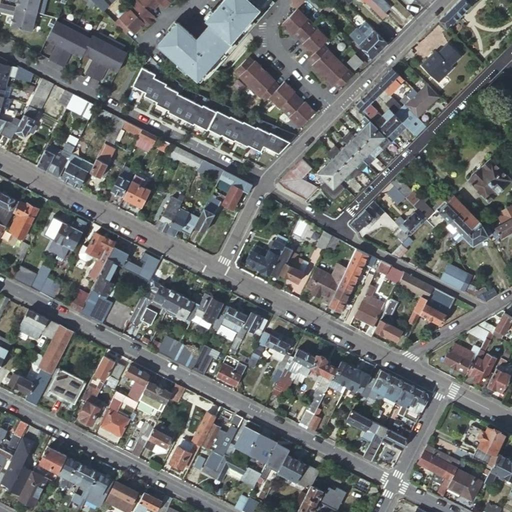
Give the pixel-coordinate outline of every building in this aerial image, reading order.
[(17,0),(16,8),(36,13),(39,0),(17,0)] [(98,6),(102,11),(113,0),(83,0),(94,10),(98,6)] [(153,6),(146,0),(135,0),(128,8),(144,24),(146,26),(155,17),(151,14),(148,11),(153,6)] [(177,22),(158,45),(174,58),(198,79),(265,0),(222,0),(206,19),(210,23),(197,39),(177,22)] [(270,0),(265,0),(198,79),(204,84),(274,3),(270,0)] [(291,0),(293,8),(295,10),(296,9),(305,0),(291,0)] [(323,0),(320,3),(316,8),(318,10),(322,7),(327,12),(331,8),(327,4),(329,2),(327,0),(323,0)] [(384,12),(372,0),(362,0),(382,19),(387,14),(384,12)] [(383,0),(372,0),(384,12),(389,6),(383,0)] [(416,11),(421,6),(415,0),(412,0),(409,3),(416,11)] [(474,0),(457,0),(438,20),(446,29),(474,0)] [(16,8),(0,4),(0,12),(14,16),(11,27),(31,32),(36,13),(16,8)] [(128,8),(114,22),(118,27),(126,34),(130,29),(135,33),(144,24),(128,8)] [(295,10),(280,25),(291,35),(292,34),(295,31),(300,36),(311,25),(296,9),(295,10)] [(56,21),(46,39),(56,44),(49,59),(56,63),(75,25),(63,18),(60,23),(56,21)] [(351,23),(343,30),(349,35),(356,28),(351,23)] [(88,31),(75,25),(56,63),(63,67),(71,51),(81,57),(83,53),(91,38),(86,36),(88,31)] [(302,44),(301,45),(311,55),(322,44),(327,40),(311,25),(300,36),(305,41),(302,44)] [(369,25),(361,33),(365,36),(372,29),(369,25)] [(348,36),(372,59),(380,51),(365,36),(361,33),(356,28),(349,35),(348,36)] [(365,36),(380,51),(387,43),(372,29),(365,36)] [(97,37),(92,35),(91,38),(83,53),(93,58),(86,74),(93,77),(112,39),(100,33),(97,37)] [(125,46),(112,39),(93,77),(100,81),(108,65),(118,71),(127,52),(123,50),(125,46)] [(451,66),(461,56),(447,43),(437,53),(436,51),(432,55),(433,56),(431,58),(428,58),(421,65),(439,82),(453,68),(451,66)] [(311,55),(310,57),(315,62),(311,66),(321,76),(338,59),(322,44),(311,55)] [(354,69),(361,62),(354,55),(347,62),(354,69)] [(338,59),(321,76),(331,86),(332,85),(335,82),(340,87),(353,74),(338,59)] [(245,60),(233,72),(249,87),(264,72),(254,61),(253,62),(250,65),(245,60)] [(17,68),(0,63),(0,72),(9,75),(14,77),(30,82),(32,73),(18,66),(17,68)] [(401,77),(391,67),(376,82),(384,90),(391,82),(396,78),(399,80),(401,77)] [(9,75),(0,72),(0,84),(5,86),(9,75)] [(264,72),(249,87),(264,102),(268,98),(275,90),(270,85),(273,82),(274,81),(264,72)] [(53,84),(42,78),(21,120),(18,125),(15,133),(25,139),(29,132),(32,133),(36,126),(33,124),(53,84)] [(137,81),(122,110),(243,171),(248,160),(195,133),(204,115),(159,92),(161,87),(156,85),(153,89),(137,81)] [(275,90),(268,98),(283,113),(295,101),(290,96),(293,93),(294,92),(283,82),(278,88),(275,90)] [(384,90),(376,82),(366,93),(373,100),(384,90)] [(391,82),(384,90),(389,95),(397,87),(391,82)] [(29,96),(34,86),(28,84),(25,92),(27,92),(26,94),(29,96)] [(405,105),(417,118),(438,97),(426,84),(405,105)] [(73,94),(66,91),(61,102),(64,104),(67,105),(73,94)] [(303,103),(293,93),(290,96),(295,101),(300,106),(303,103)] [(373,100),(366,93),(355,103),(369,117),(380,107),(373,100)] [(95,105),(73,94),(67,105),(65,109),(88,120),(95,105)] [(300,106),(295,101),(283,113),(299,128),(314,112),(304,102),(303,103),(300,106)] [(416,137),(426,127),(417,118),(405,105),(404,105),(394,115),(406,127),(416,137)] [(392,140),(406,127),(394,115),(389,109),(385,113),(383,115),(387,119),(379,127),(392,140)] [(18,125),(21,120),(18,118),(21,113),(12,111),(8,122),(18,125)] [(106,111),(103,117),(106,119),(108,116),(110,117),(112,113),(106,111)] [(117,116),(113,115),(108,126),(111,128),(117,116)] [(377,128),(365,115),(363,118),(365,120),(364,122),(366,124),(362,128),(370,136),(370,135),(377,128)] [(117,116),(111,128),(106,140),(114,144),(122,127),(139,136),(142,129),(117,116)] [(15,133),(18,125),(8,122),(0,119),(0,134),(1,133),(12,139),(15,133)] [(72,152),(84,128),(76,125),(65,148),(72,152)] [(370,136),(362,128),(355,136),(362,143),(370,136)] [(377,128),(370,135),(378,144),(383,149),(391,141),(377,128)] [(156,136),(142,129),(139,136),(134,144),(148,152),(153,146),(156,136)] [(355,136),(350,132),(343,139),(347,144),(354,151),(362,144),(362,143),(355,136)] [(370,152),(378,144),(370,135),(370,136),(362,143),(362,144),(370,152)] [(51,138),(46,149),(54,153),(56,148),(57,148),(58,144),(57,140),(51,138)] [(170,143),(162,139),(157,148),(165,152),(170,143)] [(104,144),(94,165),(90,171),(102,177),(113,153),(111,152),(113,148),(104,144)] [(348,158),(354,151),(347,144),(340,150),(348,158)] [(363,159),(370,152),(362,144),(354,151),(363,159)] [(203,160),(173,145),(167,157),(176,162),(177,158),(198,168),(203,160)] [(347,159),(348,158),(340,150),(335,145),(327,152),(333,158),(340,165),(347,159)] [(63,151),(57,148),(56,148),(54,153),(55,154),(54,156),(59,159),(60,156),(63,151)] [(63,151),(60,156),(68,160),(71,153),(72,152),(65,148),(63,151)] [(255,177),(278,154),(271,148),(247,173),(255,177)] [(37,166),(59,177),(68,160),(60,156),(59,159),(54,156),(55,154),(54,153),(46,149),(37,166)] [(363,159),(354,151),(348,158),(347,159),(355,167),(357,169),(360,172),(368,164),(363,159)] [(70,161),(61,178),(70,183),(82,159),(71,153),(68,160),(70,161)] [(312,167),(302,158),(278,182),(284,188),(306,200),(318,188),(301,179),(301,178),(312,167)] [(340,166),(340,165),(333,158),(324,166),(332,174),(340,166)] [(82,159),(70,183),(80,188),(88,170),(90,171),(94,165),(82,159)] [(355,167),(347,159),(340,165),(340,166),(348,174),(353,179),(360,172),(357,169),(355,167)] [(488,202),(510,180),(489,159),(467,181),(488,202)] [(224,170),(203,160),(198,168),(219,179),(219,178),(224,170)] [(332,174),(324,166),(318,173),(325,181),(331,174),(332,174)] [(340,166),(332,174),(331,174),(340,182),(348,174),(340,166)] [(123,168),(111,191),(122,196),(133,173),(123,168)] [(252,185),(224,170),(219,178),(232,185),(223,204),(233,209),(242,190),(248,193),(252,185)] [(136,172),(124,197),(142,206),(150,190),(144,187),(148,179),(136,172)] [(331,174),(325,181),(319,187),(333,200),(345,188),(340,182),(331,174)] [(412,193),(396,177),(390,184),(392,186),(403,198),(417,211),(425,220),(426,219),(435,210),(443,202),(439,198),(438,197),(434,201),(437,203),(430,210),(423,203),(427,199),(422,194),(418,197),(412,192),(412,193)] [(403,198),(392,186),(385,193),(396,205),(403,198)] [(447,191),(439,198),(443,202),(457,216),(471,231),(481,224),(467,211),(470,208),(458,197),(456,199),(447,191)] [(0,223),(4,225),(5,226),(13,211),(17,202),(0,193),(0,204),(7,208),(0,222),(0,223)] [(160,219),(156,226),(167,232),(179,207),(184,196),(180,194),(177,199),(172,196),(161,219),(160,219)] [(221,201),(210,196),(195,227),(206,232),(221,201)] [(375,220),(383,212),(378,207),(372,201),(348,225),(357,234),(373,218),(375,220)] [(17,202),(13,211),(17,214),(8,231),(12,233),(11,234),(22,239),(37,209),(26,203),(25,205),(17,202)] [(449,223),(457,216),(443,202),(435,210),(437,213),(438,212),(445,219),(439,225),(441,226),(444,229),(445,227),(449,223)] [(511,206),(511,205),(501,211),(504,216),(499,219),(501,224),(494,228),(500,238),(511,230),(511,206)] [(179,207),(167,232),(175,236),(179,229),(180,229),(186,219),(185,218),(189,212),(179,207)] [(435,210),(426,219),(429,223),(435,230),(441,226),(439,225),(445,219),(438,212),(437,213),(435,210)] [(422,223),(425,220),(417,211),(415,213),(413,211),(403,221),(399,217),(394,223),(398,227),(407,237),(409,236),(422,223)] [(464,238),(471,231),(457,216),(449,223),(464,238)] [(49,247),(58,252),(71,227),(62,222),(49,247)] [(484,222),(481,224),(471,231),(464,238),(472,246),(492,234),(486,225),(484,222)] [(491,222),(486,225),(492,234),(496,240),(500,238),(494,228),(491,222)] [(460,242),(464,238),(449,223),(445,227),(460,242)] [(71,227),(58,252),(62,254),(63,251),(66,253),(69,247),(72,249),(81,232),(71,227)] [(407,237),(398,227),(392,233),(397,239),(395,242),(397,244),(400,241),(402,243),(407,237)] [(332,235),(324,230),(316,245),(324,250),(332,235)] [(110,251),(115,242),(95,233),(88,247),(83,245),(78,254),(80,259),(85,261),(90,260),(92,255),(100,259),(99,262),(96,260),(88,276),(95,279),(110,251)] [(282,249),(287,240),(277,234),(274,240),(274,239),(270,248),(272,249),(271,251),(268,252),(264,250),(265,249),(255,245),(247,261),(255,265),(255,266),(270,274),(277,258),(282,249)] [(332,235),(324,250),(331,253),(339,238),(332,235)] [(414,241),(409,236),(407,237),(402,243),(391,254),(399,258),(408,250),(406,248),(414,241)] [(13,256),(20,260),(27,245),(20,242),(13,256)] [(356,248),(348,244),(341,259),(345,261),(344,263),(348,265),(352,258),(356,248)] [(368,254),(356,248),(352,258),(364,264),(368,254)] [(290,253),(282,249),(277,258),(285,262),(290,253)] [(120,256),(110,251),(95,279),(89,292),(96,295),(106,300),(114,283),(107,280),(120,256)] [(308,261),(290,253),(285,262),(280,273),(298,282),(308,261)] [(376,258),(368,254),(364,264),(371,267),(376,258)] [(414,256),(409,263),(417,268),(422,260),(414,256)] [(352,258),(348,265),(347,267),(359,273),(364,264),(352,258)] [(386,274),(390,265),(381,260),(377,269),(386,274)] [(41,264),(30,287),(38,291),(44,281),(50,269),(41,264)] [(404,272),(390,265),(386,274),(384,277),(398,284),(404,272)] [(449,265),(442,280),(460,289),(468,274),(449,265)] [(316,267),(306,286),(325,296),(322,302),(328,305),(333,294),(337,287),(341,280),(316,267)] [(347,267),(342,277),(354,283),(359,273),(347,267)] [(433,287),(404,272),(398,284),(407,289),(421,295),(409,320),(415,323),(420,313),(433,287)] [(342,277),(341,280),(337,287),(349,293),(354,283),(342,277)] [(468,278),(466,282),(464,286),(477,292),(479,288),(476,287),(478,283),(468,278)] [(44,281),(38,291),(45,295),(51,284),(44,281)] [(148,288),(146,286),(141,295),(161,305),(169,289),(152,281),(148,288)] [(51,284),(45,295),(52,298),(57,287),(51,284)] [(370,324),(365,333),(371,336),(375,330),(376,327),(373,326),(381,310),(367,303),(370,296),(375,287),(369,284),(354,316),(370,324)] [(464,286),(462,290),(475,297),(477,292),(464,286)] [(76,287),(66,306),(78,312),(84,301),(88,293),(76,287)] [(333,294),(346,300),(349,293),(337,287),(333,294)] [(455,298),(433,287),(420,313),(441,324),(455,298)] [(493,288),(476,297),(486,302),(497,296),(493,288)] [(161,305),(141,295),(127,322),(136,326),(146,307),(154,311),(155,310),(160,313),(165,311),(166,307),(176,312),(184,297),(169,289),(161,305)] [(91,305),(96,295),(89,292),(88,293),(84,301),(91,305)] [(204,293),(198,304),(194,313),(212,322),(222,303),(204,293)] [(333,294),(328,305),(340,311),(346,300),(333,294)] [(1,295),(0,295),(0,315),(9,299),(1,295)] [(367,303),(381,310),(384,303),(370,296),(367,303)] [(198,304),(184,297),(176,312),(187,318),(190,320),(194,313),(198,304)] [(78,312),(86,316),(91,305),(84,301),(78,312)] [(376,327),(375,330),(396,341),(401,331),(390,325),(392,322),(392,318),(389,317),(394,306),(391,304),(392,302),(390,301),(376,327)] [(223,305),(213,324),(217,327),(219,324),(237,334),(246,315),(228,306),(227,308),(223,305)] [(40,332),(47,318),(27,308),(16,331),(19,332),(20,329),(37,338),(38,336),(40,332)] [(249,317),(246,315),(237,334),(229,348),(236,351),(247,329),(259,335),(267,320),(251,312),(249,317)] [(496,328),(484,321),(477,325),(488,331),(501,338),(507,326),(511,328),(511,317),(504,313),(496,328)] [(51,343),(60,325),(47,318),(40,332),(38,336),(51,343)] [(73,332),(60,325),(51,343),(38,368),(39,369),(50,374),(73,332)] [(488,331),(477,325),(467,331),(484,340),(488,331)] [(290,344),(264,331),(258,343),(263,346),(265,342),(271,346),(266,354),(281,362),(273,376),(278,379),(289,357),(290,356),(285,353),(290,344)] [(179,342),(164,334),(156,351),(170,359),(179,342)] [(7,349),(6,351),(24,361),(28,363),(31,357),(20,351),(24,342),(13,337),(11,341),(7,349)] [(1,346),(7,349),(11,341),(4,338),(1,346)] [(199,352),(179,342),(170,359),(190,369),(199,352)] [(472,362),(479,348),(474,345),(470,351),(455,343),(451,351),(449,349),(443,361),(451,365),(450,367),(456,369),(456,368),(465,372),(470,362),(472,362)] [(209,350),(202,347),(199,352),(190,369),(202,375),(211,358),(206,356),(209,350)] [(278,379),(271,392),(279,396),(286,392),(299,367),(309,372),(310,368),(316,357),(298,348),(293,359),(289,357),(278,379)] [(495,356),(479,348),(467,373),(474,376),(473,379),(481,383),(485,376),(488,370),(495,356)] [(261,352),(255,349),(248,361),(252,364),(255,357),(258,359),(261,352)] [(115,362),(103,355),(94,374),(98,376),(105,380),(115,362)] [(328,360),(317,355),(316,357),(310,368),(323,375),(316,388),(317,389),(298,424),(306,428),(307,427),(313,415),(328,386),(331,379),(337,368),(326,363),(328,360)] [(507,360),(501,357),(498,362),(504,365),(507,360)] [(28,363),(24,361),(21,367),(36,375),(39,369),(38,368),(28,363)] [(124,365),(117,362),(105,385),(113,389),(124,365)] [(340,362),(337,368),(331,379),(328,386),(342,393),(346,386),(355,370),(340,362)] [(139,401),(147,384),(144,382),(149,374),(130,364),(125,374),(135,379),(133,385),(127,396),(138,402),(139,401)] [(215,376),(235,386),(241,375),(225,367),(221,365),(215,376)] [(496,367),(487,385),(496,389),(496,388),(501,391),(509,374),(502,370),(496,367)] [(85,381),(58,368),(47,390),(73,403),(85,381)] [(393,375),(382,369),(372,389),(383,395),(393,375)] [(368,377),(355,370),(346,386),(360,393),(361,390),(368,377)] [(8,383),(28,393),(30,388),(33,382),(13,372),(8,383)] [(135,379),(125,374),(122,379),(133,385),(135,379)] [(393,375),(383,395),(386,397),(384,401),(393,406),(395,402),(405,382),(393,375)] [(33,382),(30,388),(37,391),(42,382),(35,378),(33,382)] [(170,393),(149,381),(147,384),(139,401),(158,410),(162,401),(165,403),(168,397),(170,393)] [(85,391),(95,396),(97,397),(100,389),(103,384),(99,382),(96,389),(88,385),(85,391)] [(417,387),(405,382),(395,402),(406,408),(417,387)] [(113,389),(105,385),(103,384),(100,389),(105,392),(102,398),(110,402),(112,397),(116,390),(113,389)] [(184,388),(175,384),(170,393),(168,397),(177,401),(184,388)] [(417,387),(406,408),(403,416),(415,422),(428,396),(425,391),(417,387)] [(28,393),(24,400),(34,405),(40,393),(37,391),(30,388),(28,393)] [(116,390),(112,397),(121,401),(135,408),(138,402),(127,396),(116,390)] [(369,394),(361,390),(360,393),(351,410),(359,414),(369,394)] [(85,391),(81,398),(86,400),(79,414),(83,416),(81,419),(91,424),(99,407),(98,406),(100,401),(94,398),(95,396),(85,391)] [(120,436),(129,419),(116,412),(121,401),(112,397),(110,402),(107,406),(111,408),(110,409),(101,426),(120,436)] [(372,417),(376,408),(371,406),(367,414),(372,417)] [(382,411),(376,408),(372,417),(378,420),(382,411)] [(351,410),(346,420),(366,430),(362,438),(370,442),(375,432),(379,424),(359,414),(351,410)] [(212,423),(214,418),(205,413),(191,440),(195,442),(190,452),(178,446),(170,462),(183,469),(185,466),(188,468),(200,445),(212,423)] [(242,418),(236,414),(226,433),(227,434),(221,447),(217,444),(213,451),(222,456),(223,454),(229,443),(242,418)] [(313,415),(307,427),(313,430),(320,418),(313,415)] [(391,427),(396,429),(400,421),(395,418),(391,427)] [(0,426),(0,454),(11,460),(14,454),(23,436),(28,425),(20,420),(9,442),(4,439),(8,430),(0,426)] [(147,438),(143,446),(152,451),(157,442),(168,447),(174,435),(171,434),(173,430),(156,422),(152,428),(147,438)] [(212,423),(200,445),(208,449),(212,440),(214,436),(219,427),(212,423)] [(144,424),(139,434),(147,438),(152,428),(144,424)] [(370,442),(362,457),(370,461),(382,437),(402,448),(407,438),(379,424),(375,432),(370,442)] [(35,428),(28,425),(23,436),(28,438),(29,439),(35,428)] [(249,452),(258,433),(244,426),(235,445),(249,452)] [(492,466),(498,455),(496,453),(504,437),(486,428),(484,432),(482,437),(472,456),(492,466)] [(277,443),(258,433),(249,452),(267,461),(277,443)] [(139,434),(129,454),(137,458),(143,446),(147,438),(139,434)] [(28,438),(23,436),(14,454),(18,456),(28,438)] [(157,442),(152,451),(157,453),(165,452),(168,447),(157,442)] [(235,446),(229,443),(223,454),(229,457),(235,446)] [(290,450),(277,443),(267,461),(261,473),(258,478),(256,482),(263,485),(265,481),(263,480),(269,468),(278,473),(287,455),(290,450)] [(460,460),(426,443),(417,462),(436,472),(427,489),(442,497),(447,487),(456,468),(460,460)] [(41,462),(58,471),(65,457),(48,448),(41,462)] [(213,451),(212,451),(202,471),(210,475),(212,472),(214,473),(222,456),(213,451)] [(11,460),(0,454),(0,468),(2,466),(0,465),(0,460),(8,465),(11,460)] [(14,454),(11,460),(8,465),(3,476),(6,477),(0,488),(17,497),(22,487),(18,485),(21,479),(14,476),(22,458),(18,456),(14,454)] [(223,481),(230,467),(243,475),(245,471),(247,466),(242,464),(229,457),(223,454),(222,456),(214,473),(217,474),(216,477),(223,481)] [(510,460),(498,454),(498,455),(492,466),(488,475),(485,480),(492,484),(498,472),(500,474),(499,476),(504,478),(505,476),(511,479),(511,458),(510,460)] [(318,470),(287,455),(278,473),(309,488),(311,485),(318,470)] [(58,471),(58,473),(64,476),(60,483),(63,483),(61,486),(64,488),(77,463),(65,457),(58,471)] [(0,465),(2,466),(0,468),(0,482),(3,476),(8,465),(0,460),(0,465)] [(64,488),(58,500),(66,504),(73,489),(69,487),(73,480),(80,484),(88,469),(77,463),(64,488)] [(261,473),(247,466),(245,471),(243,475),(249,474),(258,478),(261,473)] [(482,481),(456,468),(447,487),(470,498),(474,489),(477,490),(482,481)] [(88,469),(80,484),(86,487),(82,493),(85,495),(83,497),(81,496),(76,505),(81,508),(85,500),(99,474),(88,469)] [(32,471),(19,498),(33,505),(46,478),(32,471)] [(114,482),(99,474),(85,500),(101,507),(106,497),(109,491),(114,482)] [(370,483),(358,477),(352,487),(365,494),(370,483)] [(137,493),(114,482),(109,491),(106,497),(109,498),(118,503),(116,508),(122,511),(130,511),(135,504),(132,503),(137,493)] [(311,485),(309,488),(306,494),(301,504),(298,509),(303,511),(310,511),(314,506),(318,508),(321,502),(336,510),(345,492),(335,487),(334,490),(327,486),(324,492),(311,485)] [(301,504),(306,494),(301,491),(295,501),(301,504)] [(157,511),(163,503),(145,493),(134,511),(157,511)] [(241,495),(234,507),(242,511),(248,499),(241,495)] [(166,496),(163,503),(157,511),(166,511),(169,508),(173,500),(166,496)] [(248,499),(242,511),(244,511),(258,511),(262,504),(249,497),(248,499)] [(49,511),(55,502),(49,498),(43,510),(47,511),(49,511)] [(109,498),(106,503),(116,508),(118,503),(109,498)] [(301,504),(295,501),(290,511),(293,511),(296,511),(298,509),(301,504)]
